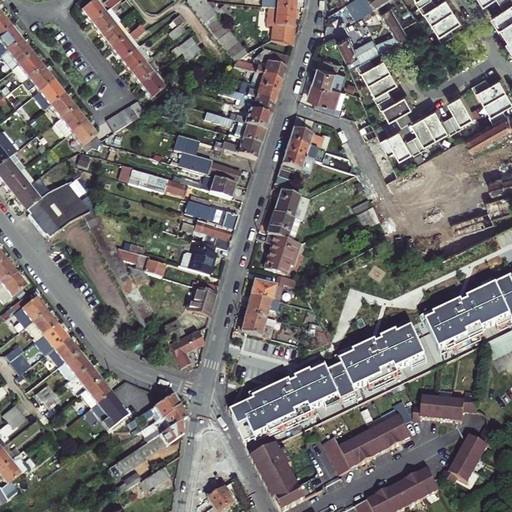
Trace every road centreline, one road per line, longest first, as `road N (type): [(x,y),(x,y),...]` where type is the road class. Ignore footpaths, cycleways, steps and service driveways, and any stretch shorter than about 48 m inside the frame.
road 1 (residential): [(202,393),(317,0)]
road 2 (residential): [(202,393),(111,356),(0,218)]
road 3 (residential): [(312,511),(456,441)]
road 4 (residential): [(501,55),(422,93),(395,53)]
road 5 (residential): [(266,511),(202,393)]
road 6 (residential): [(54,7),(119,90),(104,101)]
road 7 (residential): [(202,393),(180,511)]
